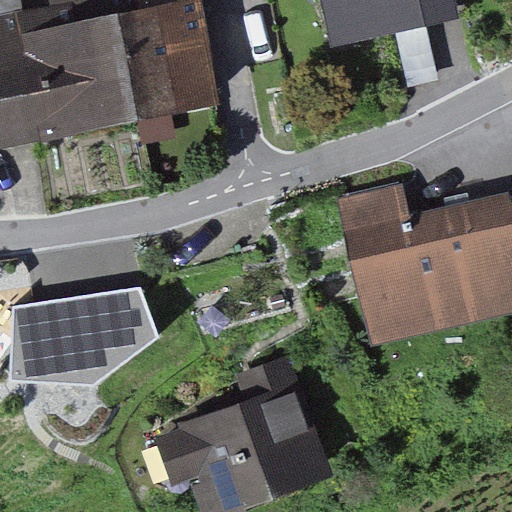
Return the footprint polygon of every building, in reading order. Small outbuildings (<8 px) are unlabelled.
[(226,107),(204,0),(118,0),(94,5),(118,128),(226,107)] [(461,0),(312,0),(324,53),(394,38),(466,24),(461,0)] [(0,23),(0,150),(118,128),(94,5),(0,23)] [(402,184),(343,198),(374,327),(511,293),(511,194),(511,193),(445,209),(410,217),(402,184)] [(142,287),(12,306),(11,380),(94,385),(160,337),(142,287)] [(327,460),(288,358),(235,377),(242,396),(182,418),(185,425),(160,435),(174,474),(198,465),(212,503),(327,460)]
